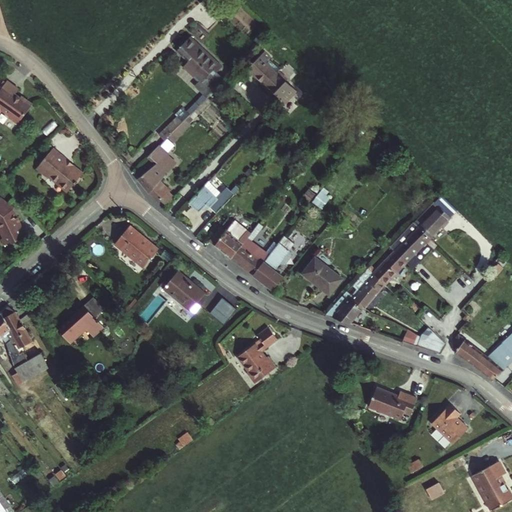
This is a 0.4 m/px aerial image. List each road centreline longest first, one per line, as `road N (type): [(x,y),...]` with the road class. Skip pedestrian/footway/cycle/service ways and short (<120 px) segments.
road 1 (residential): [(122,188),(250,294),(469,378),(511,413)]
road 2 (residential): [(0,44),(52,82),(122,188)]
road 3 (residential): [(0,294),(122,188)]
